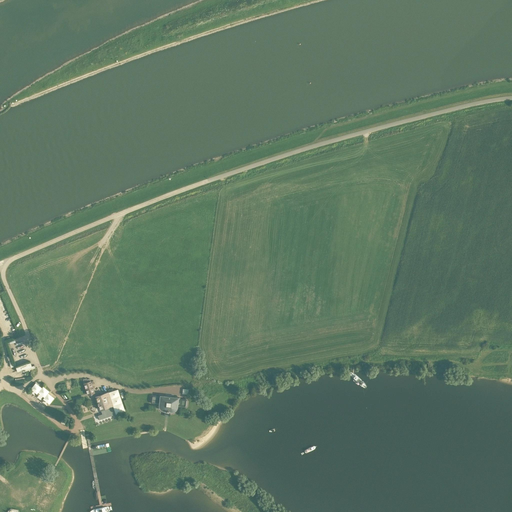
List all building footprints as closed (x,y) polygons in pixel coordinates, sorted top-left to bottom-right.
[(32,366),(30,363),(16,368),(17,372),(25,369),(26,371),(35,368),(34,365),(32,366)] [(90,381),(84,383),(88,395),(94,393),(92,385),(90,381)] [(48,393),(49,391),(43,386),(42,388),(36,383),(30,389),(37,394),(38,393),(44,398),(43,399),(49,404),(54,398),(48,393)] [(124,411),(117,389),(109,392),(115,413),(124,411)] [(100,410),(113,406),(108,392),(95,396),(97,400),(94,401),(95,407),(96,408),(99,407),(100,410)] [(168,398),(166,397),(166,396),(165,396),(163,395),(160,395),(159,395),(159,396),(159,397),(153,396),(152,396),(152,397),(151,402),(152,403),(159,404),(160,405),(160,407),(162,408),(163,409),(165,409),(165,410),(167,410),(167,411),(169,411),(169,410),(171,410),(173,410),(175,409),(176,408),(177,406),(177,405),(185,406),(185,405),(186,405),(186,401),(186,400),(185,400),(180,399),(179,399),(179,398),(179,397),(173,396),(172,397),(172,398),(168,398)]
